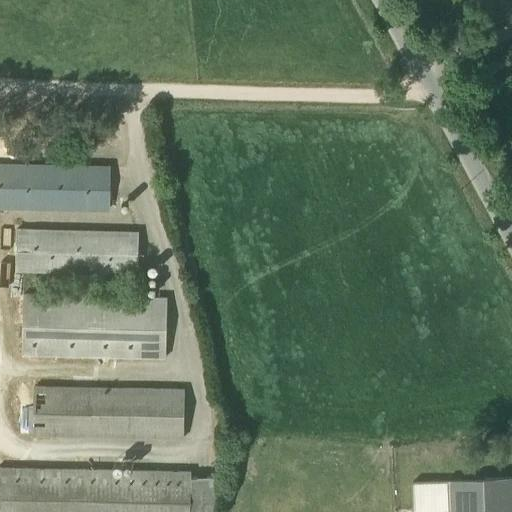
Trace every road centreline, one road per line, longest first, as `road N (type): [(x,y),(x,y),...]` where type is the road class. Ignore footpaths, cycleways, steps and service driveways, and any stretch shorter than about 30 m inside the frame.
road 1 (track): [(425,85),(396,94),(0,86)]
road 2 (unclassified): [(511,244),(416,69)]
